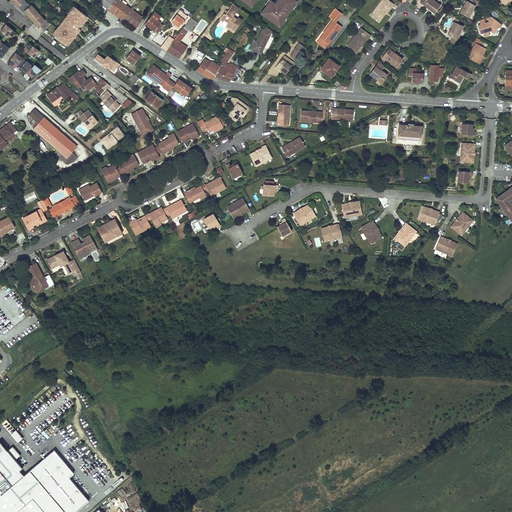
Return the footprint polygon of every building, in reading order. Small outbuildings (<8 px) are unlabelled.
[(44,30),(49,22),(45,19),(40,14),(40,15),(31,5),(30,6),(24,0),(11,0),(12,1),(25,13),(26,12),(31,17),(31,18),(35,23),(37,22),(39,25),(38,26),(39,27),(40,26),(44,30)] [(102,0),(100,3),(108,10),(115,0),(102,0)] [(118,0),(115,0),(108,10),(123,19),(123,20),(124,18),(131,9),(118,0)] [(296,0),(295,0),(279,0),(277,2),(276,4),(269,0),(268,0),(267,2),(269,3),(267,5),(261,13),(279,26),(281,22),(284,17),(285,17),(292,8),(291,7),(296,0)] [(388,0),(381,0),(370,15),(379,22),(385,13),(390,7),(391,7),(394,4),(388,0)] [(421,0),(420,3),(434,13),(441,4),(434,0),(421,0)] [(466,0),(459,12),(469,17),(476,5),(474,4),(475,0),(466,0)] [(233,3),(230,7),(236,12),(239,8),(233,3)] [(224,13),(220,19),(223,21),(224,20),(228,23),(226,25),(235,30),(242,20),(238,17),(237,19),(233,17),(236,12),(230,7),(225,14),(224,13)] [(342,13),(335,8),(328,16),(333,20),(324,31),(325,32),(320,38),(327,44),(328,45),(342,26),(335,22),(342,13)] [(131,9),(124,18),(136,27),(143,18),(131,9)] [(90,11),(87,14),(99,25),(96,28),(100,32),(108,26),(90,11)] [(154,12),(145,23),(154,31),(161,23),(163,19),(154,12)] [(184,20),(177,14),(171,21),(179,27),(184,20)] [(191,17),(184,26),(191,31),(197,22),(191,17)] [(477,25),(480,34),(483,33),(484,36),(485,36),(490,35),(488,31),(490,30),(494,33),(498,27),(500,28),(502,24),(492,17),(488,18),(489,22),(485,23),(484,19),(480,20),(479,21),(480,24),(477,25)] [(69,20),(60,34),(71,41),(75,35),(73,34),(78,26),(69,20)] [(454,21),(448,34),(458,38),(463,26),(454,21)] [(161,23),(154,31),(157,33),(163,25),(161,23)] [(12,36),(14,34),(16,32),(6,24),(0,31),(11,39),(13,36),(12,36)] [(167,50),(179,58),(187,47),(179,42),(178,41),(179,39),(180,40),(187,32),(182,28),(174,40),(167,50)] [(361,28),(347,46),(356,53),(362,44),(367,38),(368,38),(371,35),(361,28)] [(194,42),(198,37),(191,31),(187,37),(194,42)] [(250,49),(260,54),(269,36),(260,32),(256,41),(255,40),(250,49)] [(161,47),(167,50),(174,40),(169,36),(161,47)] [(472,41),(475,42),(468,57),(479,63),(483,56),(482,55),(486,48),(482,46),(478,44),(481,40),(474,36),(472,41)] [(327,44),(320,38),(317,42),(325,48),(327,44)] [(0,54),(0,55),(2,57),(10,47),(4,43),(4,44),(0,41),(0,53),(0,54)] [(23,49),(34,58),(40,51),(30,43),(28,45),(27,47),(26,46),(23,49)] [(305,47),(299,43),(292,53),(293,53),(291,56),(296,60),(305,47)] [(220,67),(215,76),(223,78),(230,66),(228,65),(225,63),(234,52),(229,48),(229,49),(226,53),(220,60),(222,62),(220,67)] [(132,50),(126,58),(134,64),(140,56),(132,50)] [(386,58),(385,59),(396,67),(403,58),(392,50),(389,54),(386,51),(383,56),(386,58)] [(22,58),(23,57),(16,52),(8,62),(10,63),(12,65),(11,66),(15,68),(18,65),(18,63),(22,58)] [(119,63),(108,55),(105,59),(98,54),(96,56),(94,59),(106,67),(107,67),(110,69),(110,68),(113,64),(116,67),(119,63)] [(193,66),(197,69),(205,58),(200,55),(193,66)] [(18,63),(22,66),(21,67),(20,69),(22,71),(21,72),(25,74),(26,72),(30,66),(31,67),(32,65),(27,60),(26,61),(22,58),(18,63)] [(205,58),(197,69),(209,77),(214,78),(215,76),(220,67),(213,62),(211,63),(205,58)] [(329,58),(321,68),(331,76),(339,66),(329,58)] [(294,62),(290,60),(288,63),(282,59),(275,67),(281,72),(282,71),(286,73),(294,62)] [(369,74),(381,83),(388,75),(382,70),(385,66),(379,62),(369,74)] [(35,64),(32,67),(31,67),(30,66),(26,72),(29,75),(32,77),(39,72),(42,70),(35,64)] [(230,66),(223,78),(229,81),(237,67),(231,64),(230,66)] [(438,65),(431,65),(430,80),(437,81),(437,77),(438,68),(438,65)] [(456,65),(450,77),(460,83),(463,78),(464,75),(465,76),(467,77),(470,73),(456,65)] [(157,68),(151,77),(163,85),(164,84),(168,79),(171,74),(168,71),(166,74),(162,72),(160,70),(157,68)] [(413,75),(412,81),(422,82),(423,73),(416,73),(416,68),(409,68),(409,75),(413,75)] [(83,84),(88,90),(96,83),(91,77),(87,80),(85,77),(84,78),(82,76),(86,74),(83,70),(79,72),(78,71),(68,78),(72,83),(73,82),(78,88),(83,84)] [(135,75),(133,73),(132,75),(129,79),(135,83),(139,78),(135,75)] [(107,83),(101,78),(99,82),(101,83),(95,87),(98,91),(107,83)] [(179,79),(174,86),(186,95),(191,88),(179,79)] [(67,86),(65,83),(58,88),(57,87),(47,94),(52,102),(61,95),(64,93),(67,97),(70,95),(74,99),(75,98),(76,100),(79,98),(67,86)] [(107,90),(100,97),(103,100),(102,101),(114,112),(120,106),(116,101),(108,95),(110,93),(107,90)] [(152,92),(146,100),(157,108),(163,100),(152,92)] [(110,93),(108,95),(116,101),(117,100),(110,93)] [(128,98),(122,105),(127,109),(133,102),(128,98)] [(250,108),(237,98),(232,98),(229,102),(234,106),(229,113),(233,116),(231,118),(235,121),(240,115),(241,116),(241,115),(244,112),(246,113),(250,108)] [(278,121),(277,125),(286,126),(286,122),(288,122),(290,105),(279,104),(278,113),(280,113),(279,121),(278,121)] [(139,127),(143,135),(151,131),(153,130),(148,119),(147,120),(145,117),(146,117),(142,108),(131,114),(135,121),(137,121),(140,127),(139,127)] [(337,108),(333,108),(332,116),(336,116),(336,119),(353,120),(354,110),(345,109),(345,110),(337,110),(337,108)] [(29,115),(34,119),(39,113),(34,109),(29,115)] [(80,110),(74,114),(77,118),(79,116),(89,129),(98,122),(88,109),(83,113),(80,110)] [(321,122),(322,112),(318,112),(318,113),(310,112),(310,111),(301,110),(301,118),(305,119),(304,121),(321,122)] [(34,129),(33,129),(66,158),(72,152),(67,147),(72,142),(39,113),(34,119),(36,121),(38,123),(34,129)] [(203,119),(197,121),(203,132),(208,130),(209,132),(213,130),(215,129),(216,131),(223,127),(218,116),(204,122),(203,119)] [(0,150),(8,144),(7,142),(4,139),(14,132),(17,130),(11,121),(0,129),(0,150)] [(177,131),(183,143),(187,141),(186,139),(190,136),(191,138),(192,140),(199,136),(193,123),(177,131)] [(399,124),(398,139),(420,140),(422,126),(413,125),(413,124),(408,123),(408,125),(399,124)] [(462,123),(461,134),(475,135),(476,131),(474,131),(472,131),(472,128),(472,124),(462,123)] [(111,132),(112,134),(105,139),(110,147),(118,141),(117,140),(124,135),(118,127),(111,132)] [(4,139),(7,142),(16,135),(14,132),(4,139)] [(112,134),(111,132),(101,140),(108,148),(110,147),(105,139),(112,134)] [(169,138),(158,144),(159,145),(162,150),(162,151),(165,150),(166,152),(171,150),(170,148),(173,146),(179,143),(173,133),(167,136),(169,138)] [(285,145),(281,147),(286,154),(289,152),(290,155),(305,146),(300,137),(292,141),(293,143),(286,147),(285,145)] [(72,142),(67,147),(72,152),(77,146),(72,142)] [(461,143),(460,161),(473,162),(474,158),(472,158),(473,148),(474,148),(475,144),(461,143)] [(153,144),(137,153),(143,164),(147,162),(146,160),(150,157),(152,159),(152,161),(160,157),(157,153),(155,148),(153,144)] [(266,145),(262,147),(262,148),(263,149),(268,159),(272,157),(266,145)] [(253,152),(249,154),(255,166),(268,159),(263,149),(254,154),(253,152)] [(120,167),(122,172),(125,170),(127,173),(131,170),(130,169),(133,167),(139,164),(133,154),(128,157),(129,159),(118,164),(120,167)] [(230,163),(226,165),(233,178),(243,173),(238,163),(234,166),(231,167),(230,165),(230,163)] [(106,166),(101,169),(108,183),(116,179),(115,176),(116,176),(117,176),(120,175),(120,173),(117,169),(115,164),(107,168),(106,166)] [(473,172),(458,171),(458,182),(468,182),(468,178),(469,175),(470,176),(472,176),(473,172)] [(205,185),(207,188),(211,196),(223,190),(222,188),(225,186),(220,177),(216,179),(217,180),(210,184),(209,183),(205,185)] [(85,189),(80,192),(82,196),(83,196),(85,200),(92,197),(92,196),(94,195),(94,196),(95,196),(102,192),(97,182),(89,186),(89,184),(84,187),(85,189)] [(188,193),(185,195),(189,203),(200,197),(201,199),(207,196),(203,190),(207,188),(205,185),(205,184),(196,189),(192,190),(192,189),(187,191),(188,193)] [(264,184),(263,195),(273,196),(274,191),(274,189),(276,189),(278,189),(278,185),(264,184)] [(500,201),(499,202),(510,218),(511,217),(511,204),(509,200),(508,199),(509,198),(510,200),(511,198),(511,187),(511,188),(510,188),(497,197),(500,201)] [(52,207),(48,210),(52,217),(56,215),(57,216),(75,206),(75,205),(79,203),(75,195),(71,198),(70,197),(52,206),(52,207)] [(227,207),(233,218),(237,216),(236,215),(245,210),(246,211),(249,209),(243,198),(227,207)] [(170,205),(166,207),(170,214),(172,218),(184,212),(183,211),(186,209),(181,199),(177,201),(178,203),(171,206),(170,205)] [(46,206),(43,200),(37,203),(41,209),(36,211),(38,214),(42,212),(47,209),(46,206)] [(346,203),(341,204),(344,217),(362,214),(360,201),(355,202),(356,203),(346,205),(346,203)] [(297,211),(293,213),(300,225),(316,215),(309,204),(306,206),(306,207),(298,212),(297,211)] [(426,207),(422,206),(418,218),(435,225),(439,212),(435,211),(435,212),(425,209),(426,207)] [(157,209),(149,214),(151,218),(156,227),(161,224),(160,222),(168,219),(166,216),(170,214),(166,207),(163,209),(162,208),(159,210),(159,211),(158,212),(157,209)] [(36,211),(23,218),(29,229),(33,227),(32,225),(36,223),(39,222),(40,223),(46,220),(42,212),(38,214),(36,211)] [(454,223),(451,226),(461,235),(473,220),(463,212),(460,215),(461,216),(455,224),(454,223)] [(204,219),(209,228),(213,226),(215,224),(216,226),(217,228),(221,226),(213,213),(204,219)] [(9,216),(0,220),(0,234),(15,227),(9,216)] [(147,220),(145,216),(141,218),(142,219),(137,222),(137,220),(136,218),(128,222),(135,235),(151,227),(147,220)] [(281,225),(277,227),(282,236),(292,231),(285,218),(281,220),(282,222),(283,223),(281,225)] [(98,228),(105,241),(122,233),(115,219),(106,224),(106,225),(104,226),(103,225),(98,228)] [(361,227),(370,243),(382,236),(380,233),(378,233),(373,225),(375,224),(373,220),(361,227)] [(397,234),(394,237),(405,246),(416,231),(406,223),(403,226),(404,227),(398,235),(397,234)] [(325,227),(321,228),(324,241),(342,236),(339,224),(335,225),(335,226),(325,229),(325,227)] [(78,239),(71,243),(80,259),(90,253),(90,252),(97,248),(90,235),(82,239),(84,242),(85,244),(82,245),(81,243),(78,239)] [(441,236),(435,248),(452,256),(457,244),(454,242),(453,243),(444,239),(444,238),(441,236)] [(81,271),(74,259),(69,262),(63,251),(47,259),(52,268),(60,264),(60,263),(62,262),(64,264),(69,273),(74,271),(75,274),(81,271)] [(55,285),(49,274),(43,277),(36,263),(29,266),(37,281),(33,283),(38,292),(48,286),(49,288),(53,286),(55,285)] [(37,281),(29,266),(27,267),(33,278),(30,280),(36,292),(38,292),(33,283),(37,281)] [(39,433),(45,440),(49,436),(43,429),(39,433)] [(22,440),(15,431),(9,436),(17,444),(22,440)] [(0,511),(76,511),(89,501),(68,478),(73,474),(53,451),(23,477),(19,472),(22,469),(15,461),(20,457),(12,447),(7,452),(0,443),(0,511)]
